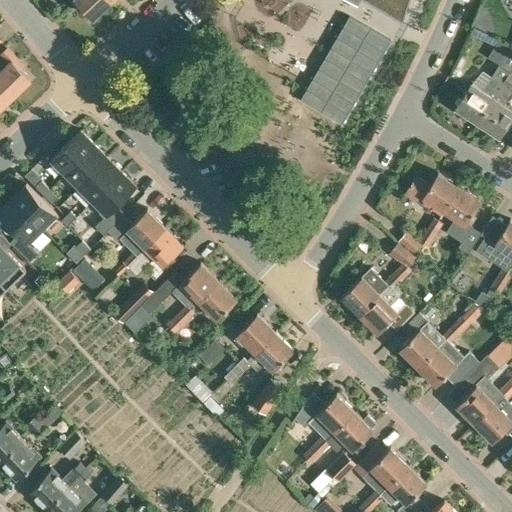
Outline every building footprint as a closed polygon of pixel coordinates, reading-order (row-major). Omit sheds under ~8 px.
[(70,0),(75,5),(78,2),(92,17),(110,0),(70,0)] [(354,0),(359,3),(360,0),(364,0),(402,22),(409,0),(354,0)] [(342,123),(390,40),(349,15),(300,99),(342,123)] [(510,68),(511,64),(511,44),(500,38),(489,54),(500,62),(510,68)] [(9,62),(0,70),(0,81),(13,95),(31,78),(15,61),(18,58),(7,47),(0,53),(9,62)] [(475,121),(510,68),(500,62),(482,89),(471,82),(455,107),(475,121)] [(511,64),(510,68),(475,121),(498,137),(511,115),(511,108),(505,104),(511,92),(511,89),(511,88),(511,86),(511,64)] [(0,81),(0,107),(13,95),(0,81)] [(95,144),(81,130),(53,159),(66,173),(95,144)] [(108,158),(95,144),(66,173),(80,186),(108,158)] [(193,164),(207,159),(203,149),(189,154),(193,164)] [(122,171),(108,158),(80,186),(94,200),(122,171)] [(107,213),(136,185),(122,171),(94,200),(107,213)] [(437,172),(430,184),(416,175),(404,192),(430,209),(435,204),(443,209),(458,186),(437,172)] [(43,180),(37,185),(46,194),(51,188),(43,180)] [(26,186),(13,199),(41,228),(55,214),(26,186)] [(458,186),(443,209),(455,217),(446,231),(461,241),(459,245),(469,251),(481,231),(471,225),(476,215),(473,213),(481,200),(458,186)] [(51,188),(46,194),(54,202),(60,197),(51,188)] [(13,199),(0,212),(0,213),(28,241),(41,228),(13,199)] [(137,254),(165,226),(147,207),(131,223),(123,215),(109,229),(108,230),(118,240),(120,238),(133,250),(123,260),(128,265),(131,268),(141,258),(137,254)] [(61,221),(67,227),(76,218),(70,212),(61,221)] [(433,217),(426,229),(435,235),(443,223),(433,217)] [(504,267),(506,264),(510,266),(511,262),(511,220),(510,219),(495,242),(485,236),(476,249),(504,267)] [(109,229),(100,220),(95,226),(103,235),(108,230),(109,229)] [(184,244),(165,226),(137,254),(141,258),(131,268),(136,274),(155,256),(164,264),(168,267),(176,259),(173,255),(184,244)] [(428,245),(435,235),(426,229),(419,239),(428,245)] [(406,231),(399,240),(415,252),(421,243),(406,231)] [(24,266),(0,242),(0,281),(4,285),(24,266)] [(404,263),(393,274),(400,281),(411,269),(408,266),(415,256),(397,242),(390,252),(404,263)] [(83,243),(75,251),(81,257),(89,249),(83,243)] [(34,249),(26,258),(31,263),(40,255),(34,249)] [(74,268),(82,276),(93,266),(84,257),(74,268)] [(128,265),(123,260),(113,268),(118,273),(119,274),(128,265)] [(191,308),(199,299),(219,279),(201,261),(184,278),(173,289),(187,304),(191,308)] [(511,262),(510,266),(506,264),(504,267),(498,275),(507,281),(511,273),(511,262)] [(342,295),(360,313),(388,285),(385,282),(386,281),(371,266),(362,275),(342,295)] [(78,279),(69,271),(58,283),(66,291),(78,279)] [(35,279),(41,286),(42,288),(48,282),(41,274),(35,279)] [(388,285),(360,313),(378,332),(389,321),(397,329),(415,311),(407,303),(398,312),(391,305),(399,296),(392,288),(400,281),(393,274),(386,281),(385,282),(388,285)] [(491,287),(495,290),(485,306),(494,311),(503,295),(500,293),(507,281),(498,275),(491,287)] [(219,279),(199,299),(217,318),(218,317),(221,321),(230,312),(226,309),(238,298),(219,279)] [(154,290),(145,281),(114,310),(124,320),(154,290)] [(167,295),(159,287),(142,303),(150,311),(167,295)] [(491,296),(482,290),(474,301),(484,307),(491,296)] [(462,315),(452,325),(459,332),(469,322),(465,319),(478,305),(475,302),(462,316),(462,315)] [(185,321),(195,312),(191,308),(187,304),(177,314),(185,321)] [(465,319),(469,322),(470,324),(483,310),(478,305),(465,319)] [(400,348),(418,366),(445,339),(443,334),(419,311),(402,328),(410,337),(400,348)] [(246,341),(255,350),(275,330),(258,313),(237,333),(239,334),(235,338),(242,344),(246,341)] [(184,323),(176,314),(167,323),(175,331),(184,323)] [(445,339),(418,366),(436,384),(445,375),(456,386),(468,373),(480,361),(469,350),(464,355),(450,341),(459,332),(452,325),(443,334),(445,339)] [(255,350),(247,358),(252,363),(257,368),(265,360),(274,369),(275,368),(278,372),(286,364),(283,360),(294,349),(275,330),(255,350)] [(480,361),(468,373),(478,382),(456,405),(473,422),(501,394),(499,390),(488,378),(499,366),(486,354),(480,361)] [(241,373),(252,363),(247,358),(244,355),(234,365),(241,373)] [(224,374),(232,382),(241,373),(234,365),(224,374)] [(252,404),(265,413),(283,387),(270,378),(252,404)] [(501,394),(473,422),(492,441),(504,430),(507,433),(511,427),(511,402),(507,398),(511,392),(511,386),(507,382),(499,390),(501,394)] [(10,385),(0,392),(0,393),(5,400),(15,392),(10,385)] [(304,426),(310,420),(326,437),(354,410),(337,393),(326,403),(325,402),(324,403),(313,392),(295,416),(304,426)] [(225,408),(211,394),(204,401),(218,414),(225,408)] [(57,405),(44,417),(42,420),(48,426),(59,414),(61,416),(63,413),(57,405)] [(363,419),(354,410),(326,437),(338,449),(345,441),(353,449),(373,429),(371,427),(376,423),(367,414),(363,419)] [(26,422),(32,429),(41,420),(35,413),(26,422)] [(0,424),(0,459),(24,437),(6,419),(0,424)] [(41,420),(32,429),(38,435),(47,426),(41,420)] [(58,447),(66,455),(69,458),(87,441),(84,438),(76,430),(58,447)] [(323,435),(313,445),(321,452),(330,443),(323,435)] [(24,437),(0,459),(0,460),(17,479),(41,455),(24,437)] [(353,466),(362,475),(377,489),(366,500),(372,507),(383,496),(378,493),(408,464),(390,446),(388,449),(379,439),(357,462),(353,466)] [(321,452),(313,445),(303,454),(311,462),(321,452)] [(339,480),(353,466),(357,462),(344,450),(326,468),(339,480)] [(28,490),(46,508),(69,484),(69,483),(75,477),(86,466),(81,461),(63,478),(51,466),(28,490)] [(400,511),(414,511),(424,502),(416,494),(427,483),(408,464),(378,493),(383,496),(391,504),(399,495),(406,502),(398,510),(400,511)] [(92,472),(86,466),(75,477),(82,484),(92,472)] [(114,499),(128,483),(120,476),(106,492),(114,499)] [(69,484),(46,508),(50,511),(77,511),(87,502),(69,484)] [(367,511),(372,507),(366,500),(357,509),(360,511),(367,511)] [(424,502),(414,511),(456,511),(444,500),(433,511),(424,502)] [(133,511),(136,509),(130,503),(122,511),(133,511)]
